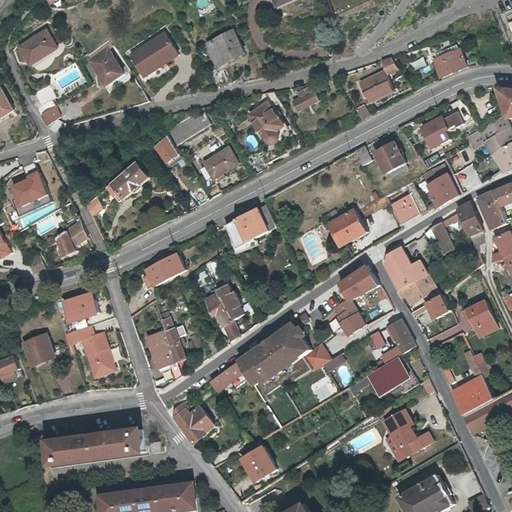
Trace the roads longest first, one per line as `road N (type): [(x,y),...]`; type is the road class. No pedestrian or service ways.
road 1 (tertiary): [(511,75),(454,85),(108,266),(0,297)]
road 2 (residential): [(487,0),(353,62),(0,155)]
road 3 (residential): [(500,511),(373,251)]
road 4 (residential): [(373,251),(155,400)]
road 5 (residential): [(0,423),(108,399),(155,400)]
road 6 (residential): [(473,193),(490,231),(489,276),(511,325)]
road 7 (residential): [(57,475),(194,458)]
road 8 (unclassified): [(155,400),(111,274)]
